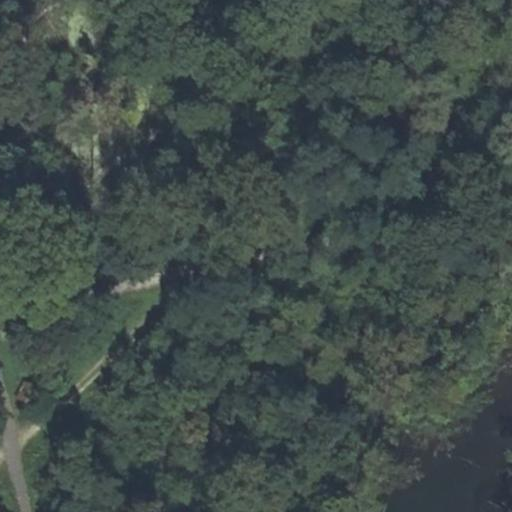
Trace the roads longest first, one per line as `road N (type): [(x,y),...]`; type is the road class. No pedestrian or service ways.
road 1 (track): [(233,266),(146,326),(0,451)]
road 2 (track): [(233,266),(511,193)]
road 3 (track): [(0,310),(233,266)]
